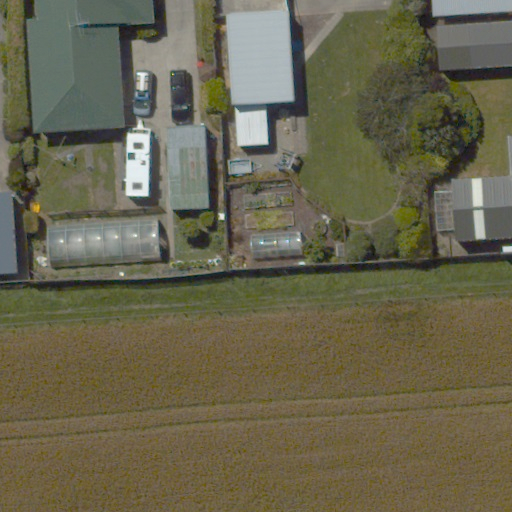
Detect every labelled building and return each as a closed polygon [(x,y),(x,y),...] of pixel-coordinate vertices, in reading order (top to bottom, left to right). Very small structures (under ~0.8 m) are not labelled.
[(23,17),(29,135),(127,130),(122,22),(154,21),(152,0),(35,0),(36,16),(23,17)] [(511,0),(427,0),(428,17),(461,15),(464,74),(511,71),(511,0)] [(227,14),(229,104),(235,104),(236,147),(268,146),(267,103),(293,103),(291,13),(227,14)] [(210,122),(163,124),(168,210),(214,208),(210,122)] [(12,192),(0,192),(0,276),(17,276),(12,192)] [(157,221),(46,227),(48,272),(160,266),(157,221)]
